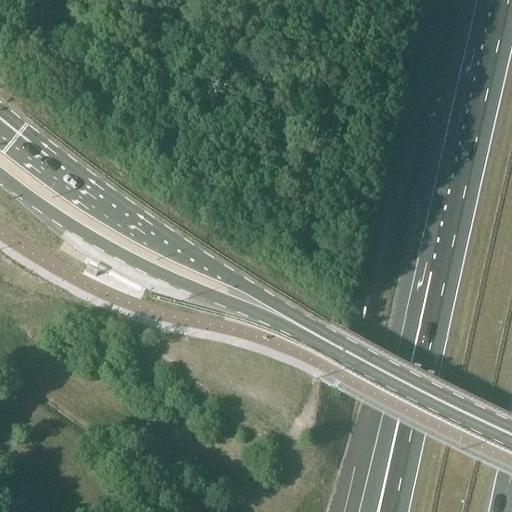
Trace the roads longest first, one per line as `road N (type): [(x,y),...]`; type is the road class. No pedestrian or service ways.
road 1 (motorway): [(508,0),(400,481)]
road 2 (secondary): [(284,318),(0,110)]
road 3 (secondary): [(0,172),(69,226),(139,264),(284,318)]
road 4 (secondary): [(284,318),(511,432)]
